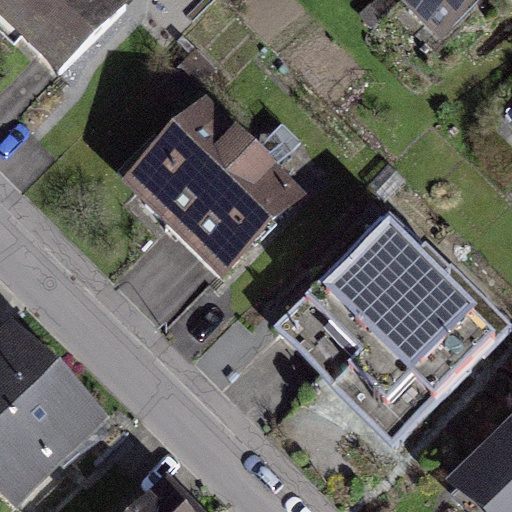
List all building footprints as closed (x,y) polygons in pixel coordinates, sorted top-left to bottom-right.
[(125,0),(0,0),(0,22),(56,75),(126,1),(125,0)] [(402,0),(443,42),(487,0),(402,0)] [(176,234),(220,277),(295,202),(201,109),(126,184),(176,234)] [(469,377),(511,335),(511,332),(396,222),(374,245),(292,331),(409,443),(469,377)] [(66,465),(110,426),(49,360),(17,326),(0,342),(0,483),(21,506),(66,465)] [(511,511),(511,436),(453,495),(470,511),(511,511)]
